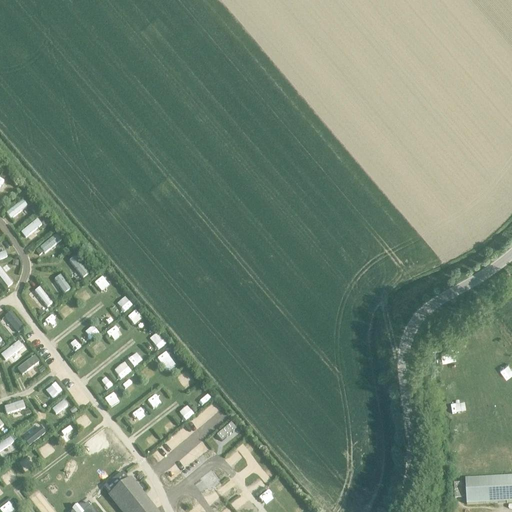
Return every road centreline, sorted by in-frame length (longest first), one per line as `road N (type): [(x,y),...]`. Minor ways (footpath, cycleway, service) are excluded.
road 1 (unclassified): [(398,511),(410,471),(402,367),(410,330),(447,294),(511,254)]
road 2 (track): [(109,422),(15,491),(31,511)]
